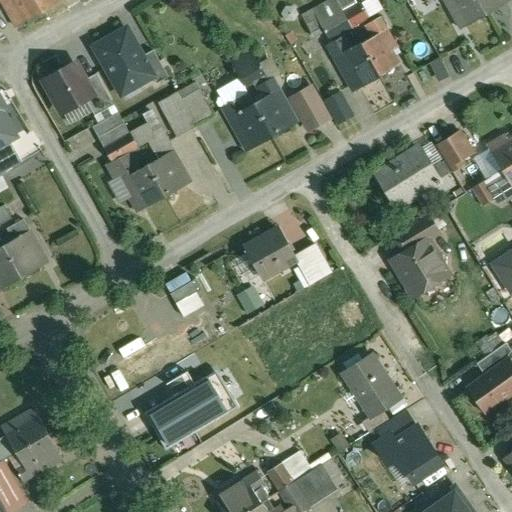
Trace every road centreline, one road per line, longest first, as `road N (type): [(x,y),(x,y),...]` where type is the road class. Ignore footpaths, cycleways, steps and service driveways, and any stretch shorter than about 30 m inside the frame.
road 1 (residential): [(128,279),(8,63)]
road 2 (residential): [(307,178),(426,390)]
road 3 (residential): [(307,178),(511,62)]
road 4 (residential): [(154,511),(44,327)]
road 5 (residential): [(128,279),(307,178)]
road 6 (residential): [(511,506),(426,390)]
road 7 (residential): [(8,63),(121,0)]
